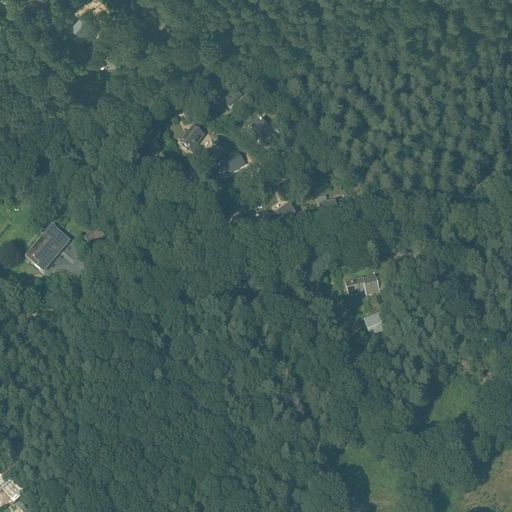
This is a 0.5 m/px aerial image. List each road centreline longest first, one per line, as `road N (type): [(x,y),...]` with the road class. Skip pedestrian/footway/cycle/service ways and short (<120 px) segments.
road 1 (track): [(396,241),(0,321)]
road 2 (track): [(274,84),(364,23),(470,0)]
road 3 (track): [(374,209),(274,84)]
road 4 (track): [(511,368),(420,272)]
